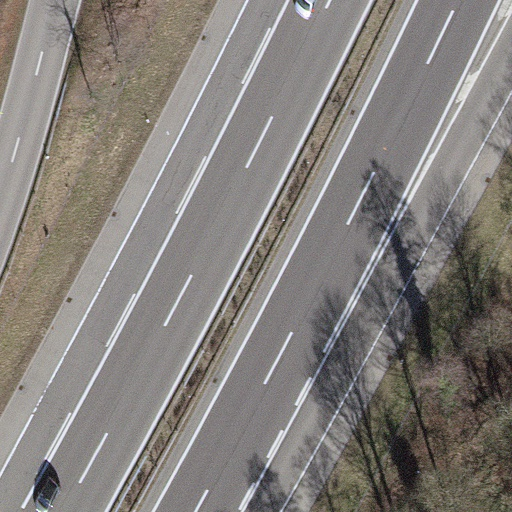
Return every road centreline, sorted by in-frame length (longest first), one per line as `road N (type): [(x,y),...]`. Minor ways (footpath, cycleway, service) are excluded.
road 1 (motorway): [(330,0),(63,511)]
road 2 (motorway): [(194,511),(460,0)]
road 3 (motorway): [(216,511),(511,19)]
road 4 (tertiary): [(57,0),(0,197)]
